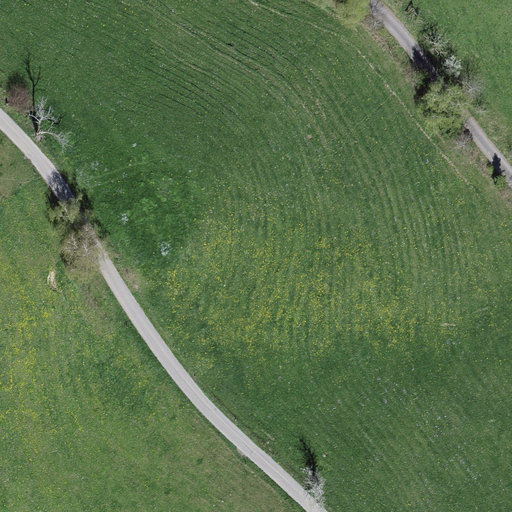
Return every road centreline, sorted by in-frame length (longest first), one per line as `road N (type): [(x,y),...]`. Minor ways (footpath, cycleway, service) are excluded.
road 1 (residential): [(0,117),(59,185),(199,399),(316,511)]
road 2 (residential): [(511,178),(397,29),(362,0)]
